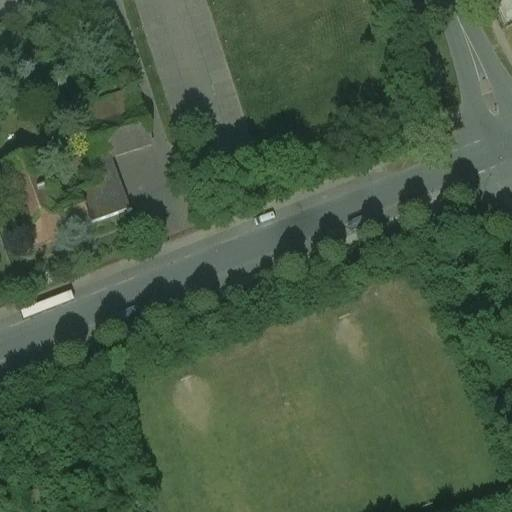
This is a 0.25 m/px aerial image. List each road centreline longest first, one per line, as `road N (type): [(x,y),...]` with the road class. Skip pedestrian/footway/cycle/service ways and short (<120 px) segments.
road 1 (unclassified): [(508,145),(0,350)]
road 2 (unclassified): [(508,145),(450,0)]
